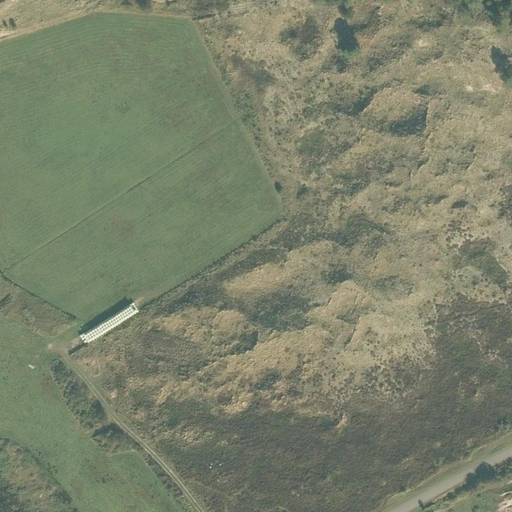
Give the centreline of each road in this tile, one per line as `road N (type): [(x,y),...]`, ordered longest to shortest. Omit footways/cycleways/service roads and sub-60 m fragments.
road 1 (track): [(200,511),(64,358)]
road 2 (unclassified): [(397,511),(511,450)]
